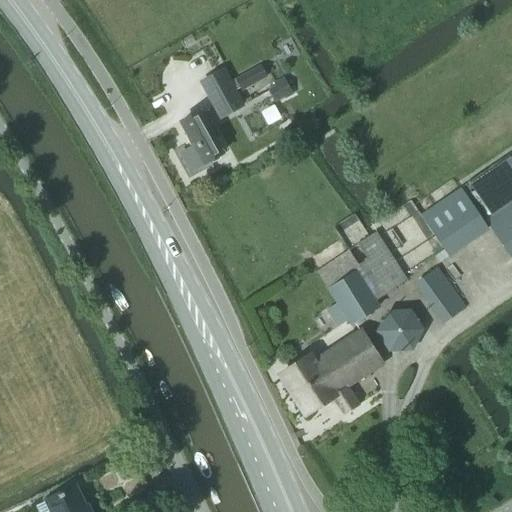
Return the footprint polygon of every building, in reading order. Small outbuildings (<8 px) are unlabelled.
[(239,91),(265,77),(258,65),(232,79),(239,91)] [(222,69),(198,82),(218,119),(242,106),(222,69)] [(275,88),(266,93),(273,106),(284,100),(284,102),(292,98),(283,80),(273,85),(275,88)] [(190,171),(221,154),(198,113),(180,123),(193,147),(180,154),(190,171)] [(487,229),(461,189),(421,216),(447,255),(487,229)] [(511,261),(511,201),(484,220),(511,261)] [(373,236),(350,251),(381,303),(406,286),(373,236)] [(316,272),(349,326),(378,308),(374,301),(356,272),(361,270),(358,265),(350,251),(316,272)] [(443,323),(464,308),(436,269),(415,284),(443,323)] [(346,388),(382,364),(360,330),(315,360),(311,355),(278,378),(303,416),(332,397),(343,415),(358,406),(346,388)] [(40,504),(34,507),(36,511),(85,511),(74,488),(46,502),(40,504)]
